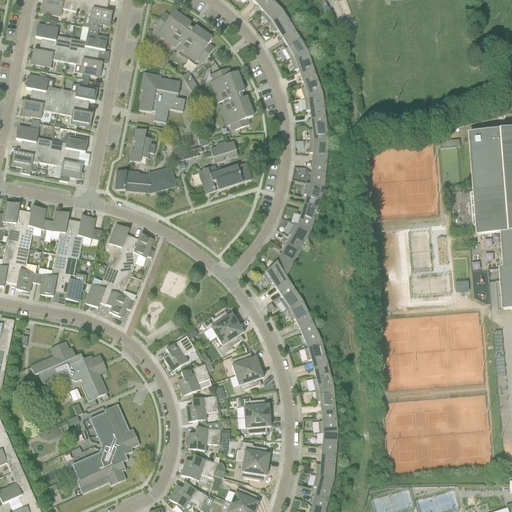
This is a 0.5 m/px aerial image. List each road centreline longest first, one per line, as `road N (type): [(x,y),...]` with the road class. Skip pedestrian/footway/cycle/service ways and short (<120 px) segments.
road 1 (residential): [(122,511),(154,495),(170,460),(172,417),(158,380),(139,352),(96,324),(0,304)]
road 2 (residential): [(225,279),(269,225),(286,145),(270,72),(247,36),(207,0)]
road 3 (residential): [(276,511),(290,438),(287,401),(265,335),(225,279)]
road 4 (residential): [(90,204),(128,0)]
road 5 (residential): [(0,160),(28,0)]
road 6 (residential): [(225,279),(152,226),(90,204)]
